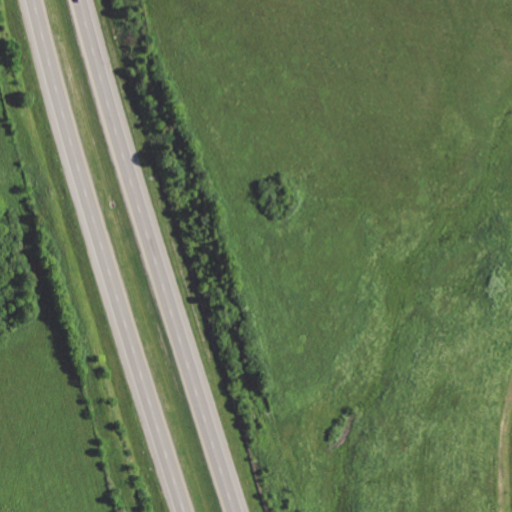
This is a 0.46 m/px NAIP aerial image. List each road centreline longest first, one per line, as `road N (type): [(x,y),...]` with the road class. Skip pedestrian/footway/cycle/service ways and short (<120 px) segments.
road 1 (primary): [(235,511),(80,0)]
road 2 (primary): [(35,0),(185,511)]
